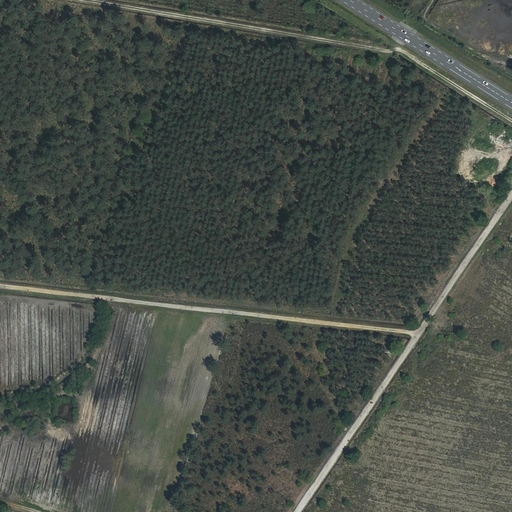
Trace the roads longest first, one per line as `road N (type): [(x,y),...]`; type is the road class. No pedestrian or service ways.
road 1 (track): [(511,121),(401,49),(87,0)]
road 2 (track): [(0,286),(419,333)]
road 3 (track): [(511,193),(299,511)]
road 4 (primary): [(511,100),(352,0)]
